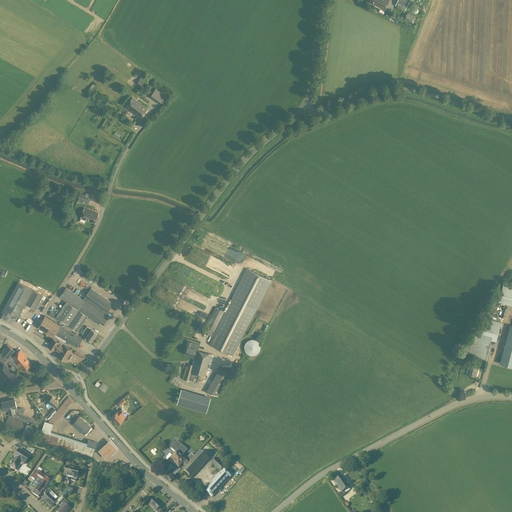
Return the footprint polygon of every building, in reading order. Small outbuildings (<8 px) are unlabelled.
[(368,0),(368,2),(384,9),(388,0),(368,0)] [(398,0),(396,6),(405,10),(408,3),(402,0),(398,0)] [(412,24),(414,21),(413,21),(414,19),(415,19),(416,17),(407,13),(406,14),(405,14),(403,18),(405,19),(404,20),(412,24)] [(145,80),(141,77),(136,83),(140,86),(145,80)] [(166,96),(156,88),(149,97),(159,104),(166,96)] [(147,109),(132,98),(125,107),(140,118),(147,109)] [(84,208),(80,218),(95,223),(98,214),(84,208)] [(193,248),(189,258),(197,261),(199,255),(207,258),(208,254),(193,248)] [(233,296),(215,332),(214,331),(224,311),(215,306),(203,331),(212,336),(209,344),(232,356),(238,344),(257,308),(271,280),(247,268),(233,296)] [(511,284),(502,281),(496,300),(511,304),(511,284)] [(42,295),(33,290),(18,282),(1,312),(11,317),(13,314),(18,317),(25,304),(35,309),(42,295)] [(98,324),(105,315),(113,303),(91,287),(82,299),(66,287),(59,297),(66,302),(55,317),(76,332),(87,317),(98,324)] [(53,337),(55,334),(77,347),(82,339),(60,325),(45,315),(37,327),(53,337)] [(501,323),(480,317),(479,320),(476,319),(471,335),(491,340),(496,341),(501,323)] [(499,363),(511,366),(511,325),(509,325),(499,363)] [(91,329),(87,326),(82,333),(86,336),(85,337),(91,341),(97,333),(91,329)] [(464,344),(462,353),(486,360),(489,351),(488,351),(491,340),(471,335),(464,344)] [(72,353),(70,352),(71,350),(59,342),(53,338),(48,346),(59,353),(58,356),(65,360),(66,358),(68,359),(70,359),(72,355),(72,353)] [(245,343),(244,345),(244,347),(244,350),(245,352),(247,354),(249,355),(252,355),(254,355),(257,354),(258,352),(260,350),(260,347),(260,345),(259,343),(257,341),(255,340),(253,339),(251,339),(249,340),(247,341),(245,343)] [(188,363),(184,379),(189,381),(191,373),(205,377),(206,374),(208,370),(212,354),(198,350),(200,345),(193,342),(187,341),(184,350),(186,350),(185,354),(193,356),(192,358),(195,359),(193,365),(188,363)] [(7,344),(0,354),(8,360),(10,357),(12,356),(19,365),(23,370),(31,364),(20,350),(17,352),(15,351),(15,350),(7,344)] [(0,362),(3,365),(0,367),(0,371),(11,385),(18,379),(14,373),(16,371),(12,365),(9,367),(6,363),(9,361),(9,360),(8,360),(0,354),(0,353),(0,362)] [(476,377),(478,367),(477,367),(477,364),(470,362),(468,370),(469,371),(468,375),(476,377)] [(218,367),(204,393),(217,395),(218,394),(220,385),(223,379),(224,376),(225,371),(218,367)] [(102,382),(101,384),(97,381),(95,385),(105,391),(108,386),(102,382)] [(175,405),(205,411),(208,395),(179,389),(175,405)] [(52,397),(51,398),(49,396),(43,402),(45,404),(48,401),(56,407),(59,403),(52,397)] [(126,401),(123,398),(117,403),(120,406),(126,401)] [(17,408),(17,407),(15,399),(2,402),(4,411),(9,410),(10,414),(5,415),(6,420),(5,424),(31,435),(37,421),(28,417),(22,415),(25,409),(21,408),(17,409),(17,408)] [(52,415),(56,411),(54,408),(49,413),(50,413),(46,417),(48,419),(52,416),(52,415)] [(118,411),(111,417),(117,424),(124,418),(121,415),(123,413),(124,412),(121,409),(118,412),(118,411)] [(91,427),(79,416),(72,424),(84,434),(91,427)] [(45,422),(39,441),(92,457),(96,443),(88,441),(87,445),(76,441),(76,439),(51,432),(53,425),(45,422)] [(110,441),(98,451),(106,460),(118,451),(110,441)] [(176,453),(170,460),(179,468),(182,465),(184,467),(191,460),(188,457),(186,460),(183,458),(182,458),(181,457),(187,450),(182,445),(182,446),(177,441),(175,443),(171,447),(170,448),(176,453)] [(17,456),(9,467),(16,471),(20,465),(21,465),(23,465),(25,463),(29,456),(20,450),(16,455),(17,456)] [(184,467),(182,470),(183,470),(191,479),(209,459),(200,451),(194,457),(191,460),(184,467)] [(216,458),(210,464),(219,473),(223,469),(225,467),(225,466),(227,464),(225,462),(222,460),(220,462),(216,458)] [(66,467),(65,471),(64,472),(64,474),(64,475),(64,476),(65,476),(64,479),(68,480),(69,477),(70,478),(73,469),(66,467)] [(73,469),(70,478),(72,478),(72,481),(76,482),(76,479),(77,479),(79,470),(73,469)] [(219,473),(204,489),(212,497),(231,477),(223,469),(219,473)] [(36,471),(31,478),(35,480),(33,483),(38,487),(35,490),(40,494),(43,490),(44,490),(46,487),(45,486),(49,480),(36,471)] [(342,477),(335,482),(337,485),(336,486),(337,489),(339,489),(341,492),(342,493),(343,496),(344,495),(346,494),(344,491),(349,488),(342,477)] [(47,496),(43,499),(52,507),(55,504),(57,502),(53,498),(56,495),(52,492),(48,489),(46,491),(44,493),(47,496)] [(61,503),(64,505),(56,511),(67,511),(70,509),(67,506),(69,504),(65,499),(61,503)] [(162,511),(159,509),(162,505),(159,502),(158,503),(155,499),(150,505),(154,509),(154,510),(156,511),(162,511)]
